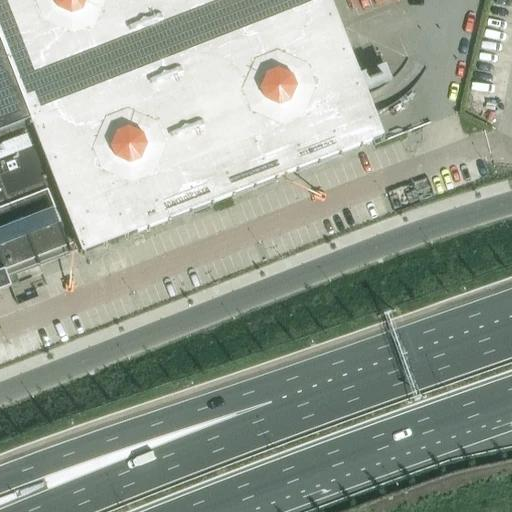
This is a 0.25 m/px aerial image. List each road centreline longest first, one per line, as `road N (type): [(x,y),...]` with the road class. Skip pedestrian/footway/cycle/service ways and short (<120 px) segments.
road 1 (residential): [(511,203),(0,395)]
road 2 (trunk): [(192,511),(511,393)]
road 3 (trunk): [(279,421),(0,476)]
road 4 (trunk): [(279,421),(45,511)]
road 5 (trunk): [(511,336),(279,421)]
